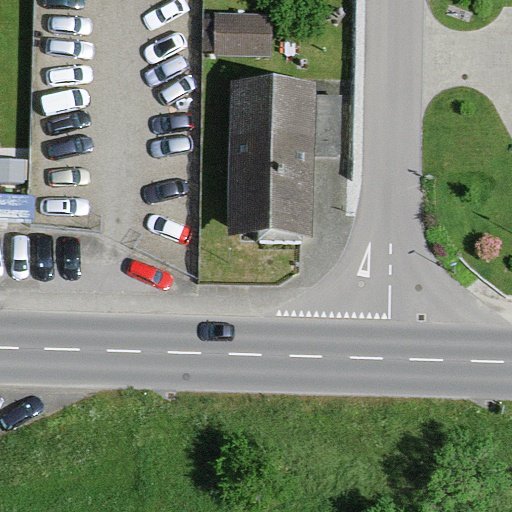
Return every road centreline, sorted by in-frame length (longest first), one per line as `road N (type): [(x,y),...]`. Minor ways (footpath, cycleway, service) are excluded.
road 1 (primary): [(391,359),(0,348)]
road 2 (residential): [(391,359),(396,0)]
road 3 (primary): [(511,362),(391,359)]
